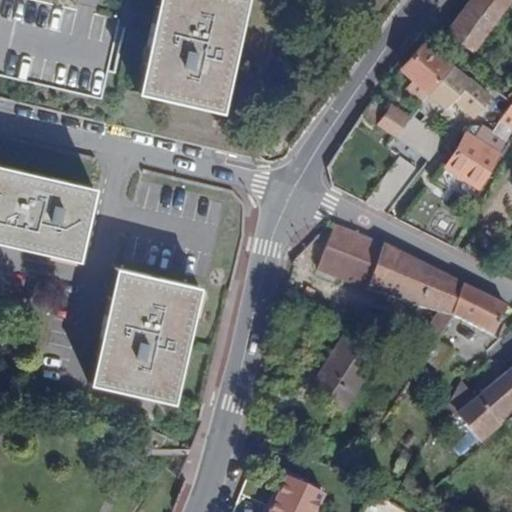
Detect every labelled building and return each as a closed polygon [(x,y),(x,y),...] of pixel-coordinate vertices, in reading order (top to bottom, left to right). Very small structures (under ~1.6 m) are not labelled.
[(118,20),(30,0),(0,0),(0,76),(100,99),(118,20)] [(243,0),(155,0),(135,92),(219,111),(243,0)] [(511,0),(471,0),(447,34),(473,53),(511,1),(511,0)] [(430,92),(450,67),(422,42),(400,67),(413,79),(406,87),(422,101),(429,92),(430,92)] [(467,81),(450,67),(430,92),(429,92),(445,106),(449,102),(453,98),(463,108),(473,117),(491,98),(470,78),(467,81)] [(459,112),(463,108),(453,98),(449,102),(459,112)] [(511,130),(511,104),(510,103),(498,121),(511,130)] [(381,118),(377,124),(395,136),(409,118),(391,105),(381,118)] [(366,107),(362,115),(377,124),(381,118),(366,107)] [(463,133),(445,165),(477,185),(496,153),(463,133)] [(382,207),(416,168),(403,157),(369,196),(382,207)] [(93,188),(0,166),(0,242),(76,260),(93,188)] [(435,313),(413,347),(426,356),(435,341),(452,315),(462,285),(394,251),(341,228),(325,269),(435,313)] [(198,288),(114,269),(88,384),(172,403),(198,288)] [(506,307),(462,285),(452,315),(494,336),(506,307)] [(347,334),(312,393),(342,411),(378,352),(347,334)] [(435,341),(426,356),(423,360),(438,370),(450,351),(435,341)] [(459,382),(444,405),(453,416),(455,414),(478,440),(511,409),(511,368),(473,399),(459,382)] [(511,428),(501,438),(511,451),(511,428)] [(407,471),(400,483),(414,491),(420,478),(407,471)] [(287,478),(270,511),(315,511),(323,495),(287,478)]
